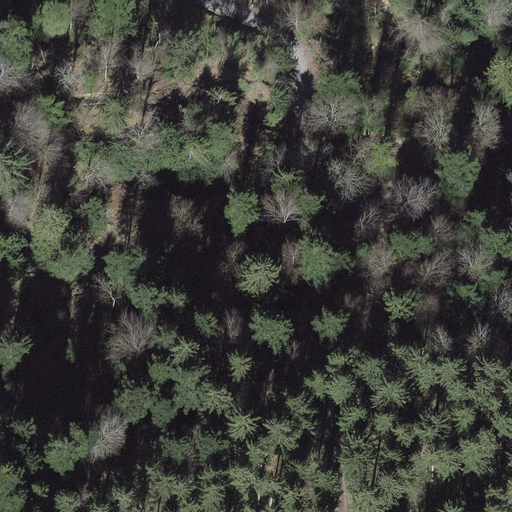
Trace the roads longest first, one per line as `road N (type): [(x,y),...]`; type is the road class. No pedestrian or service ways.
road 1 (track): [(212,0),(273,31),(292,51),(298,85),(290,160),(318,206)]
road 2 (track): [(318,206),(380,205),(511,146)]
